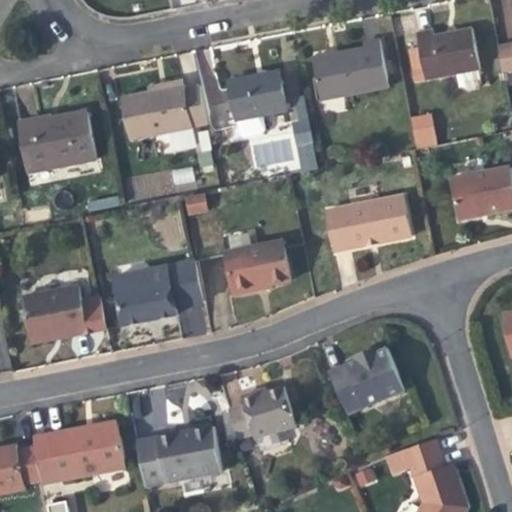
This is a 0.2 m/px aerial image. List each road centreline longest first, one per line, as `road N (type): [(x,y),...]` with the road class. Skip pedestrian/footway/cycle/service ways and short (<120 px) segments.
road 1 (residential): [(426,276),(218,349),(0,393)]
road 2 (residential): [(426,276),(506,511)]
road 3 (residential): [(121,37),(305,0)]
road 4 (residential): [(121,37),(0,68)]
